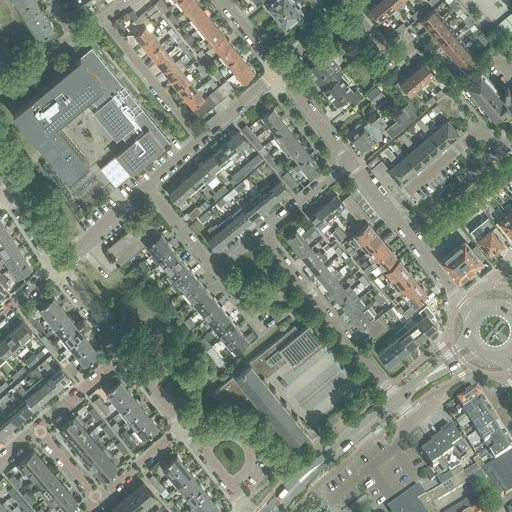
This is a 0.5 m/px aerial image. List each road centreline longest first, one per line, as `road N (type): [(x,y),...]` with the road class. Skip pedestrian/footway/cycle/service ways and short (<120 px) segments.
road 1 (residential): [(397,400),(261,234)]
road 2 (tertiary): [(272,511),(397,400)]
road 3 (residential): [(387,210),(478,131),(503,146),(511,139)]
road 4 (residential): [(199,139),(101,18)]
road 5 (residential): [(475,314),(387,210)]
